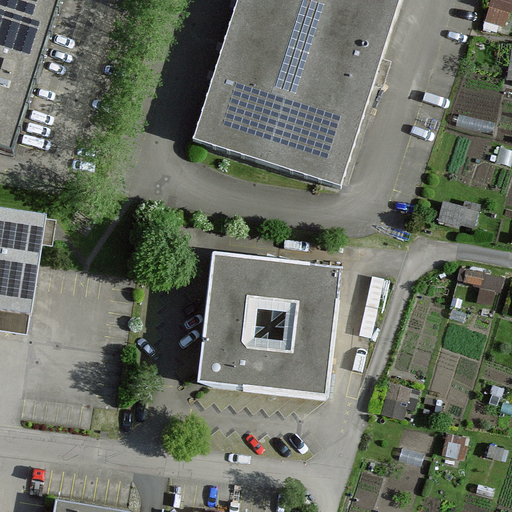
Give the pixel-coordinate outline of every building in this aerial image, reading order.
[(0,0),(0,152),(11,156),(62,0),(0,0)] [(236,0),(190,144),(340,193),(402,0),(236,0)] [(478,225),(483,205),(448,196),(443,215),(478,225)] [(0,214),(0,322),(30,328),(48,222),(0,214)] [(215,256),(201,388),(328,401),(342,269),(215,256)] [(111,511),(53,503),(51,511),(111,511)]
